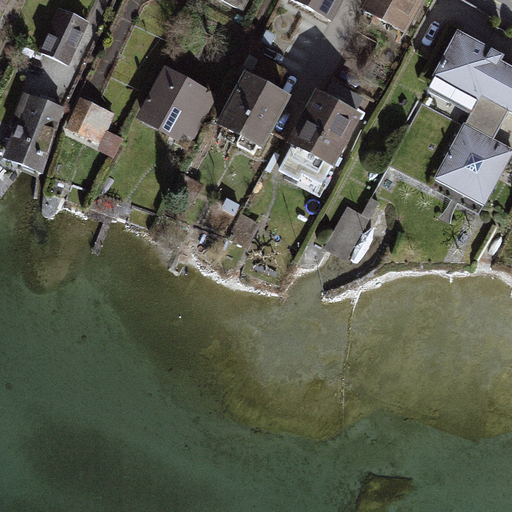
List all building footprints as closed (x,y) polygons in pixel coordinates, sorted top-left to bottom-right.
[(215,0),(242,14),(249,0),(215,0)] [(343,0),(281,0),(280,3),(328,28),(343,0)] [(424,0),(366,0),(358,16),(403,38),(424,0)] [(89,22),(57,6),(40,48),(70,62),(89,22)] [(503,59),(458,35),(433,81),(476,104),(434,181),(483,208),(511,155),(511,148),(495,139),(509,114),(511,116),(511,71),(500,65),(503,59)] [(217,96),(164,69),(134,122),(173,144),(179,135),(193,143),(217,96)] [(288,101),(242,76),(213,126),(261,152),(288,101)] [(363,110),(317,85),(289,137),(295,140),(282,164),(322,186),(363,110)] [(64,110),(21,94),(0,150),(0,160),(39,177),(64,110)] [(115,115),(79,99),(65,130),(100,146),(97,152),(115,160),(124,140),(107,132),(115,115)] [(370,221),(346,209),(323,252),(347,264),(365,230),(370,221)]
